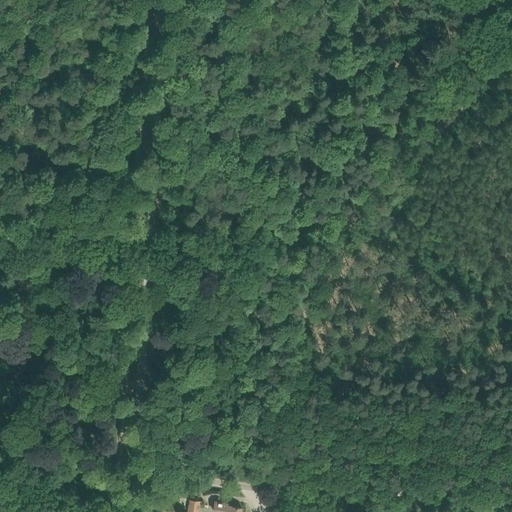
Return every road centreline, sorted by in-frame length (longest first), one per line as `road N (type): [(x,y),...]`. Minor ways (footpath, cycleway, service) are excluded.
road 1 (track): [(256,488),(317,273),(511,41)]
road 2 (unclassified): [(148,474),(175,0)]
road 3 (unclassified): [(511,495),(256,488),(148,474)]
road 4 (unclassified): [(148,474),(0,446)]
road 5 (track): [(140,0),(0,14)]
